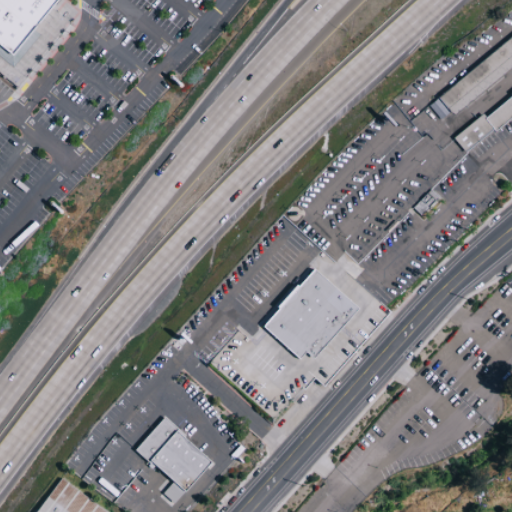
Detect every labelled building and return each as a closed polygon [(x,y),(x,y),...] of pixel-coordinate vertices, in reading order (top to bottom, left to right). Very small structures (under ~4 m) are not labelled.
[(50,0),(15,44),(7,54),(5,52),(0,48),(0,0),(50,0)] [(429,104),(441,120),(452,111),(454,113),(511,69),(511,45),(510,43),(429,104)] [(511,95),(487,114),(484,114),(454,137),(465,152),(511,117),(511,95)] [(317,269),(361,308),(316,358),(308,352),(302,359),(266,326),(283,308),(281,306),(301,285),(302,286),(317,269)] [(138,451),(175,481),(164,494),(177,504),(214,458),(164,418),(138,451)] [(36,511),(109,511),(59,479),(36,511)]
